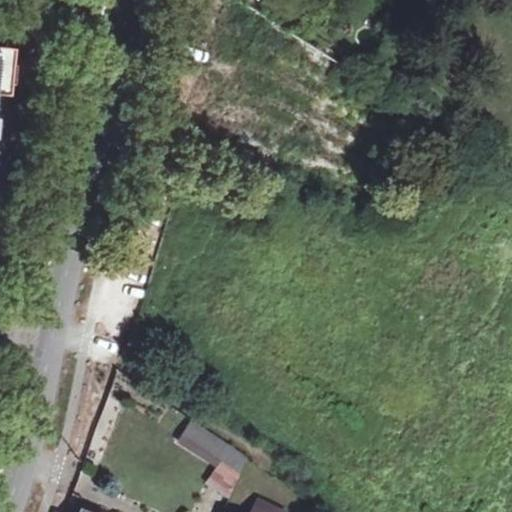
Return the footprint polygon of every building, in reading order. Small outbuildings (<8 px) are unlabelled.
[(347,59),(252,0),(229,0),(217,46),(237,53),(241,47),(260,59),(269,47),(317,72),(321,65),(338,74),(347,59)] [(0,91),(8,53),(0,52),(0,91)] [(386,116),(325,92),(310,131),(219,96),(223,78),(210,75),(194,137),(371,206),(400,127),(384,121),(386,116)] [(107,191),(103,219),(112,220),(116,192),(107,191)] [(250,454),(196,417),(183,439),(219,463),(210,480),(234,495),(250,463),(250,454)] [(292,511),(294,508),(262,495),(255,511),(237,511),(230,509),(229,511),(292,511)]
